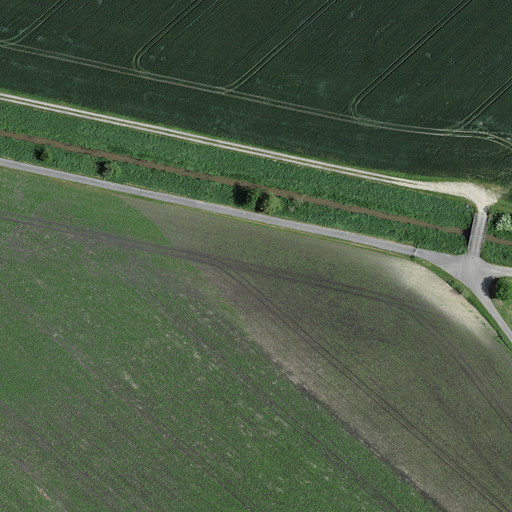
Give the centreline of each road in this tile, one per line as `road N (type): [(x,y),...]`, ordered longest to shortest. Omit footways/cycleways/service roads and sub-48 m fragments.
road 1 (track): [(484,200),(467,190),(0,96)]
road 2 (track): [(471,262),(0,159)]
